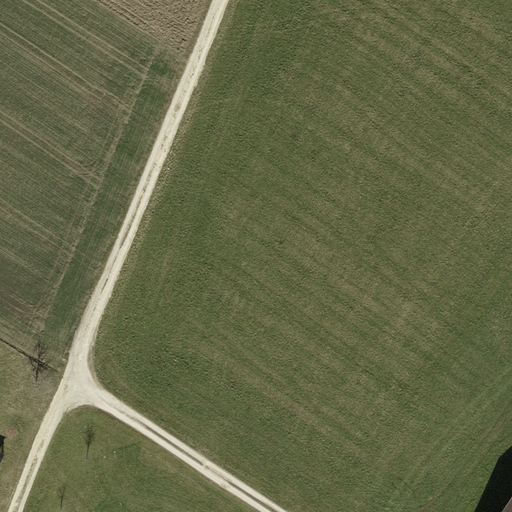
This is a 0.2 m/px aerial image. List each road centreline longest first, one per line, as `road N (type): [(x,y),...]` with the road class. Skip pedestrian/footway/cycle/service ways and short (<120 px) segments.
road 1 (track): [(221,0),(72,377)]
road 2 (track): [(274,511),(72,377)]
road 3 (track): [(72,377),(19,511)]
